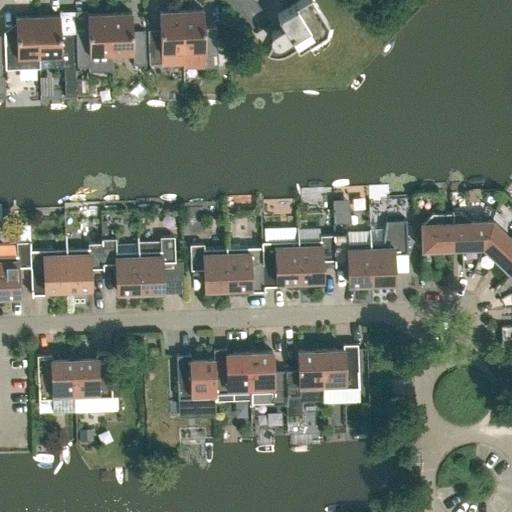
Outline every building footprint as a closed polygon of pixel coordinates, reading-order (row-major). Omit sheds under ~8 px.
[(288,54),(325,30),(327,22),(313,0),(299,0),(276,14),(283,25),(273,31),(272,32),(271,34),(271,35),(271,36),(271,37),(272,39),(273,40),(274,40),(266,54),(269,56),(271,56),(273,57),(274,57),(276,57),(280,57),(284,55),(286,55),(288,54)] [(182,50),(183,62),(183,68),(217,67),(216,27),(204,27),(203,9),(181,10),(182,50)] [(183,62),(182,50),(181,10),(159,11),(160,29),(147,29),(149,63),(183,62)] [(132,30),(131,12),(109,13),(111,53),(132,52),(133,64),(145,63),(144,29),(132,30)] [(77,66),(89,66),(89,70),(111,70),(111,53),(109,13),(87,13),(87,31),(75,32),(77,66)] [(49,55),(53,67),(73,66),(72,32),(60,32),(59,14),(37,15),(38,55),(39,55),(49,55)] [(5,69),(39,67),(39,55),(38,55),(37,15),(15,16),(16,32),(4,33),(5,69)] [(73,73),(63,73),(64,95),(74,95),(73,73)] [(415,222),(416,243),(422,243),(423,272),(438,271),(437,246),(452,246),(451,209),(450,209),(451,211),(442,211),(433,221),(415,222)] [(452,211),(452,209),(451,209),(452,246),(461,245),(462,266),(472,270),(471,270),(472,271),(491,219),(470,220),(460,211),(452,211)] [(497,259),(503,264),(511,254),(511,233),(507,234),(506,220),(495,209),(491,219),(472,271),(472,270),(482,274),(497,259)] [(371,281),(394,280),(393,252),(407,252),(406,219),(385,219),(384,227),(369,228),(371,281)] [(297,226),(296,226),(297,239),(261,240),(261,245),(263,285),(277,284),(276,279),(299,279),(297,226)] [(297,226),(299,279),(322,278),(322,259),(334,258),(333,233),(319,234),(320,238),(298,239),(297,226)] [(334,258),(334,263),(347,263),(347,282),(371,281),(369,228),(369,241),(347,242),(347,233),(333,233),(334,258)] [(225,233),(225,247),(203,247),(203,243),(189,243),(190,268),(203,268),(204,287),(227,286),(225,233)] [(227,286),(249,285),(249,290),(264,290),(263,285),(261,245),(226,246),(225,233),(227,286)] [(65,234),(65,247),(30,249),(30,267),(31,293),(45,293),(45,288),(67,287),(65,234)] [(67,287),(90,286),(90,267),(103,267),(102,263),(101,241),(88,242),(88,247),(66,247),(66,234),(65,234),(67,287)] [(160,235),(160,239),(138,240),(138,236),(137,236),(139,289),(163,288),(162,260),(174,260),(173,235),(160,235)] [(115,237),(101,237),(101,241),(102,263),(114,262),(116,290),(139,289),(137,236),(137,250),(115,250),(115,237)] [(0,294),(19,293),(18,266),(30,265),(30,267),(30,249),(30,240),(16,240),(16,242),(0,242),(0,294)] [(499,295),(499,296),(511,289),(511,254),(503,264),(509,270),(495,285),(499,295)] [(511,289),(499,296),(500,296),(504,306),(511,305),(511,289)] [(511,324),(500,325),(501,345),(511,344),(511,324)] [(342,343),(342,348),(320,348),(322,402),(323,402),(322,388),(358,387),(357,342),(342,343)] [(214,392),(215,397),(215,400),(250,399),(250,405),(248,351),(226,352),(226,347),(212,347),(213,357),(214,392)] [(286,394),(287,402),(300,402),(300,399),(322,398),(322,402),(320,348),(297,349),(297,368),(285,369),(286,394)] [(272,350),(248,351),(250,405),(251,405),(250,403),(272,402),(272,403),(287,402),(286,394),(285,369),(272,369),(272,350)] [(96,352),(96,356),(73,357),(75,411),(85,411),(89,407),(88,396),(112,396),(110,351),(96,352)] [(51,358),(51,353),(36,354),(38,398),(51,398),(52,412),(75,411),(73,357),(51,358)] [(214,392),(213,357),(190,358),(190,353),(176,354),(177,398),(196,397),(197,412),(215,411),(215,400),(215,397),(214,392)]
